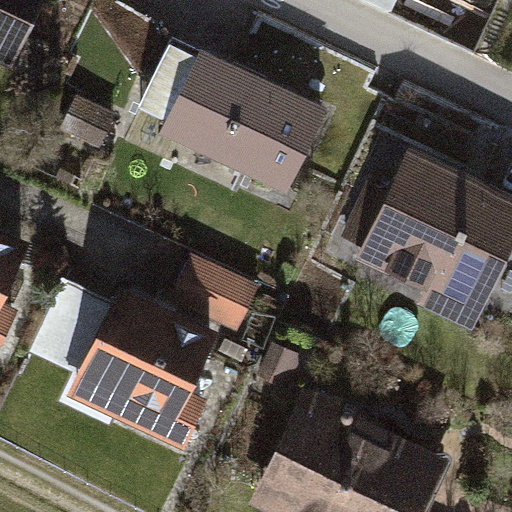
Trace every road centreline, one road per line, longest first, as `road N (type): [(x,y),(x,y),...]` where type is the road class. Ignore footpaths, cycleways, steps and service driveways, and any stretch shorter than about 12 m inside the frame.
road 1 (residential): [(292,0),(511,103)]
road 2 (unknown): [(0,134),(154,204)]
